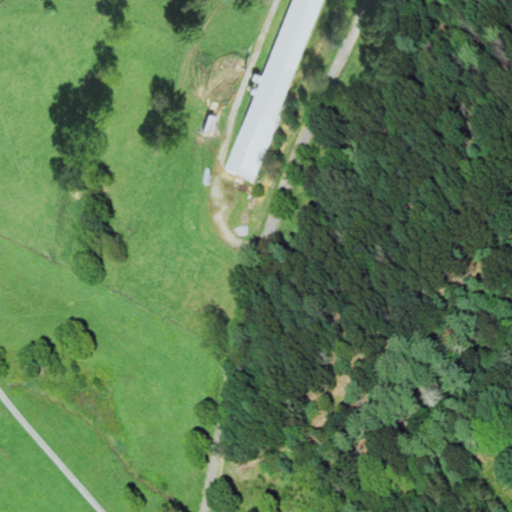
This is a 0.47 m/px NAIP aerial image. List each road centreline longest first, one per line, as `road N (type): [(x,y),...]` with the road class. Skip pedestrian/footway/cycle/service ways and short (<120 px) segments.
road 1 (residential): [(203,511),(250,288),(281,193),(368,0)]
road 2 (track): [(262,251),(233,244),(217,222),(214,162),(276,0)]
